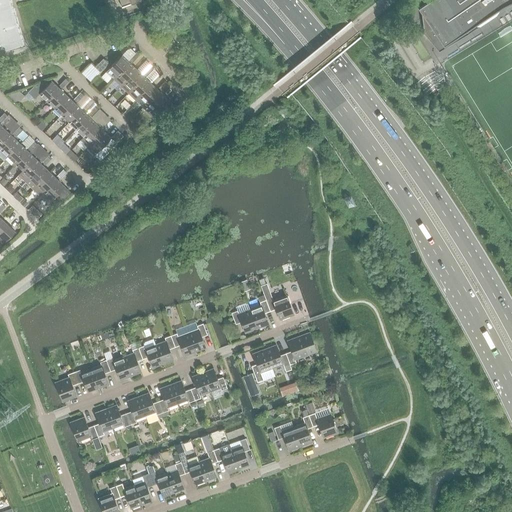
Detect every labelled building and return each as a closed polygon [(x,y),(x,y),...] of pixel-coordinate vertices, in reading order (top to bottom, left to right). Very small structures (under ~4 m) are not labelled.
[(0,0),(0,52),(25,45),(19,28),(10,0),(0,0)] [(511,0),(429,0),(417,8),(421,13),(424,35),(438,52),(468,34),(495,15),(502,6),(509,3),(511,1),(511,0)] [(105,72),(113,79),(129,63),(121,55),(105,72)] [(103,59),(94,67),(99,72),(108,64),(103,59)] [(113,79),(120,86),(136,70),(129,63),(113,79)] [(120,86),(128,93),(144,77),(136,70),(120,86)] [(135,100),(139,97),(151,84),(144,77),(128,93),(135,100)] [(39,94),(46,101),(58,88),(49,79),(36,84),(27,92),(34,99),(39,94)] [(139,97),(146,104),(158,91),(151,84),(139,97)] [(54,108),(66,95),(58,88),(46,101),(54,108)] [(20,100),(24,96),(18,91),(7,95),(12,102),(20,100)] [(174,106),(158,91),(146,104),(142,107),(150,114),(156,108),(164,116),(174,106)] [(61,115),(73,102),(66,95),(54,108),(61,115)] [(73,102),(61,115),(68,122),(81,109),(73,102)] [(81,109),(68,122),(76,129),(88,117),(81,109)] [(88,117),(76,129),(83,136),(95,124),(88,117)] [(37,126),(41,130),(45,125),(41,121),(37,126)] [(87,146),(103,131),(95,124),(83,136),(83,137),(80,140),(87,146)] [(5,130),(0,134),(0,149),(12,137),(5,130)] [(94,155),(98,151),(101,148),(106,154),(116,143),(103,131),(87,146),(86,147),(94,155)] [(12,137),(0,149),(7,157),(19,144),(12,137)] [(19,144),(7,157),(14,164),(27,151),(19,144)] [(87,149),(79,158),(85,164),(94,155),(87,149)] [(22,171),(34,158),(27,151),(14,164),(22,171)] [(25,182),(42,165),(34,158),(22,171),(18,175),(25,182)] [(33,189),(49,172),(42,165),(25,182),(33,189)] [(44,192),(56,179),(49,172),(33,189),(40,196),(44,192)] [(53,209),(60,202),(69,192),(64,187),(56,179),(44,192),(40,196),(53,209)] [(17,193),(13,196),(19,202),(23,199),(17,193)] [(14,232),(0,218),(0,237),(4,242),(14,232)] [(246,280),(240,283),(243,290),(249,288),(246,280)] [(265,300),(269,311),(275,309),(279,320),(293,315),(286,295),(272,301),(271,298),(266,284),(260,286),(265,300)] [(260,305),(249,309),(256,329),(268,324),(264,314),(269,311),(265,300),(259,302),(260,305)] [(237,311),(231,313),(235,325),(240,322),(244,333),(256,329),(249,309),(238,314),(237,311)] [(187,333),(194,352),(205,348),(201,337),(207,335),(202,324),(196,326),(197,329),(187,333)] [(291,351),(285,353),(289,365),(295,363),(294,360),(316,352),(309,332),(287,341),(291,351)] [(170,336),(174,347),(180,345),(184,356),(194,352),(187,333),(177,336),(176,333),(170,336)] [(155,345),(162,364),(173,360),(169,349),(174,347),(170,336),(164,338),(165,341),(155,345)] [(138,348),(142,359),(148,357),(152,368),(162,364),(155,345),(153,339),(144,342),(144,346),(138,348)] [(289,365),(285,353),(279,356),(275,345),(264,349),(271,368),(282,364),(283,367),(289,365)] [(123,357),(130,376),(140,372),(136,361),(142,359),(138,348),(132,350),(133,353),(123,357)] [(260,373),(271,368),(264,349),(252,354),(256,364),(250,366),(255,378),(261,376),(260,373)] [(105,360),(110,371),(115,369),(119,380),(130,376),(123,357),(113,361),(111,358),(105,360)] [(90,369),(98,388),(108,384),(104,374),(110,371),(105,360),(99,362),(100,365),(90,369)] [(213,368),(202,372),(209,392),(219,388),(220,391),(227,388),(222,377),(217,379),(213,368)] [(73,372),(77,384),(83,381),(87,392),(98,388),(90,369),(80,373),(79,370),(73,372)] [(62,402),(64,401),(76,396),(72,386),(77,384),(73,372),(67,374),(68,377),(54,382),(62,402)] [(196,387),(190,389),(194,401),(200,398),(199,395),(209,392),(202,372),(192,376),(196,387)] [(246,386),(248,386),(255,383),(251,374),(245,376),(243,377),(246,386)] [(194,401),(190,389),(184,391),(180,381),(170,385),(177,404),(187,400),(188,403),(194,401)] [(163,399),(158,401),(162,413),(168,410),(167,408),(177,404),(170,385),(159,388),(163,399)] [(290,393),(289,392),(287,385),(279,388),(281,395),(282,395),(290,393)] [(162,413),(158,401),(152,403),(148,393),(137,397),(145,416),(155,412),(156,415),(162,413)] [(131,411),(125,413),(130,425),(136,423),(135,420),(145,416),(137,397),(127,401),(131,411)] [(305,404),(309,414),(315,411),(312,402),(305,404)] [(130,425),(125,413),(120,416),(116,405),(105,409),(112,428),(122,424),(124,427),(130,425)] [(99,423),(93,426),(97,437),(103,435),(102,432),(112,428),(105,409),(95,413),(99,423)] [(308,415),(312,427),(318,425),(323,438),(337,433),(330,414),(316,419),(314,413),(308,415)] [(304,423),(293,427),(300,446),(311,442),(306,429),(312,427),(308,415),(302,417),(302,418),(304,423)] [(83,417),(72,421),(69,422),(77,441),(90,436),(91,439),(97,437),(93,426),(87,428),(83,417)] [(279,426),(273,428),(277,440),(283,437),(288,451),(300,446),(293,427),(281,431),(279,426)] [(268,434),(271,442),(276,440),(273,432),(268,434)] [(231,450),(238,469),(248,465),(243,452),(249,450),(245,438),(239,441),(241,446),(231,450)] [(175,447),(177,453),(183,451),(181,445),(180,443),(174,445),(175,447)] [(212,450),(217,462),(222,460),(227,473),(238,469),(231,450),(221,454),(219,448),(212,450)] [(208,458),(198,462),(205,481),(216,477),(211,464),(217,462),(212,450),(206,453),(208,458)] [(180,462),(184,474),(190,472),(195,485),(205,481),(198,462),(188,465),(186,460),(183,451),(177,453),(180,462)] [(135,478),(149,472),(144,462),(135,465),(137,470),(133,472),(135,478)] [(166,474),(173,493),(183,489),(179,476),(184,474),(180,462),(174,464),(176,470),(166,474)] [(148,474),(152,485),(158,483),(162,497),(173,493),(166,474),(156,477),(154,472),(148,474)] [(134,485),(141,505),(151,501),(146,487),(152,485),(148,474),(142,476),(144,482),(134,485)] [(121,484),(115,486),(119,497),(125,495),(130,509),(141,505),(134,485),(123,489),(121,484)] [(111,494),(98,498),(98,499),(102,511),(118,511),(114,499),(119,497),(115,486),(109,488),(111,494)]
